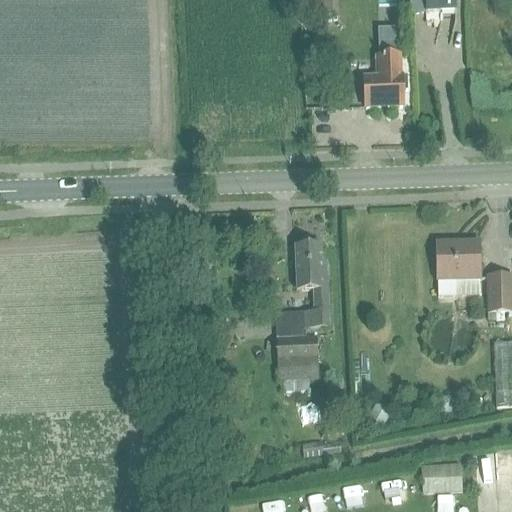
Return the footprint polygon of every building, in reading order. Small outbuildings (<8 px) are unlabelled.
[(425,0),(426,16),(456,16),(455,0),(425,0)] [(365,80),(365,92),(366,112),(403,111),(402,94),(408,94),(407,79),(401,79),(400,60),(382,60),(383,80),(365,80)] [(436,246),(439,301),(456,300),(455,287),(480,286),(478,244),(436,246)] [(297,294),(314,293),(315,316),(305,317),(306,332),(330,331),(327,265),(322,266),(321,250),(295,251),(297,294)] [(511,316),(511,280),(488,280),(488,317),(511,316)] [(224,295),(215,296),(215,307),(224,307),(224,295)] [(319,384),(316,340),(275,342),(277,386),(319,384)] [(511,344),(493,344),(493,410),(511,410),(511,344)] [(314,401),(326,400),(325,391),(313,392),(314,401)] [(438,407),(440,414),(446,417),(453,414),(456,409),(454,403),(448,399),(442,402),(438,407)] [(322,425),(321,405),(311,406),(312,425),(322,425)] [(374,406),(367,421),(383,430),(391,414),(374,406)] [(288,458),(285,441),(276,442),(277,450),(271,450),(273,461),(288,458)] [(301,451),(302,462),(336,456),(336,451),(323,453),(322,447),(301,451)] [(477,457),(477,468),(491,468),(491,465),(493,464),(493,456),(477,457)] [(420,470),(421,497),(462,496),(460,468),(420,470)] [(402,480),(384,483),(388,505),(406,502),(402,480)] [(343,506),(359,506),(359,490),(343,490),(343,506)] [(303,497),(305,511),(325,511),(322,493),(303,497)] [(262,511),(281,511),(280,502),(262,505),(262,511)]
